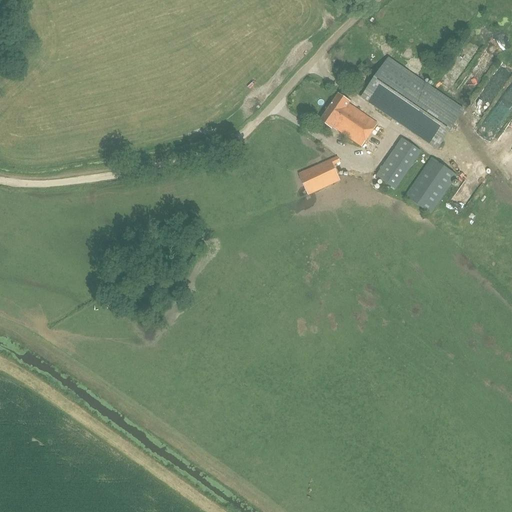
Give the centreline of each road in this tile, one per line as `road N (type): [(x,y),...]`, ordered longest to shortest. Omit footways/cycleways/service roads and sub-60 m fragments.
road 1 (track): [(276,105),(226,147),(195,157),(43,185),(0,181)]
road 2 (unclassified): [(375,0),(276,105)]
